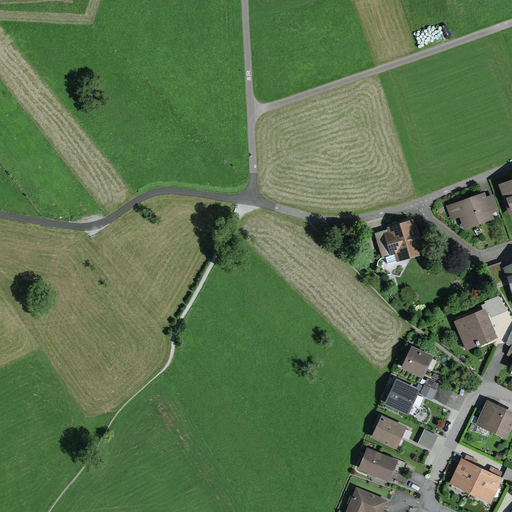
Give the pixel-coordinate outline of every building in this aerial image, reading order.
[(484,200),(482,196),(449,208),(452,216),(462,213),(466,224),(489,216),(488,213),(496,210),(492,197),(484,200)] [(400,260),(399,257),(419,251),(412,225),(406,227),(400,224),(397,225),(394,224),(393,226),(390,227),(387,233),(376,236),(382,258),(385,257),(387,264),(400,260)] [(487,268),(496,282),(505,279),(500,264),(487,268)] [(500,293),(487,299),(493,315),(507,310),(500,293)] [(457,322),(467,346),(493,335),(485,314),(474,318),(473,315),(457,322)] [(511,329),(511,322),(508,320),(502,334),(508,337),(511,329)] [(412,348),(403,367),(421,375),(430,356),(412,348)] [(452,391),(427,380),(424,386),(435,391),(449,398),(452,391)] [(397,383),(389,402),(406,410),(415,391),(397,383)] [(424,394),(445,405),(449,398),(435,391),(424,386),(422,391),(423,392),(424,394)] [(489,422),(487,425),(506,434),(511,421),(511,415),(488,404),(481,418),(489,422)] [(383,417),(374,436),(395,446),(404,427),(383,417)] [(426,437),(435,441),(437,436),(428,432),(426,437)] [(368,449),(360,468),(388,479),(395,461),(368,449)] [(462,462),(453,481),(471,490),(480,471),(462,462)] [(511,470),(508,468),(503,478),(511,481),(511,478),(511,470)] [(489,499),(498,479),(480,471),(471,490),(489,499)] [(367,511),(369,508),(379,511),(380,511),(386,501),(357,489),(347,511),(367,511)]
